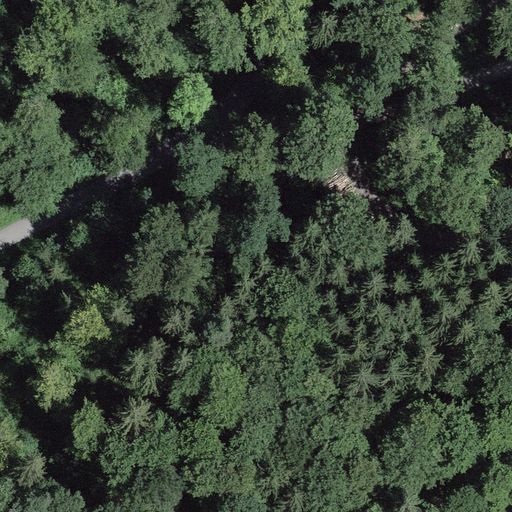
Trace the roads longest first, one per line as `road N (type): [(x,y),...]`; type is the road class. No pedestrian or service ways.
road 1 (unclassified): [(314,0),(229,113),(0,243)]
road 2 (track): [(229,113),(305,121),(494,0)]
road 3 (track): [(305,121),(357,137),(470,122),(511,104)]
road 4 (track): [(511,225),(407,214),(336,158)]
